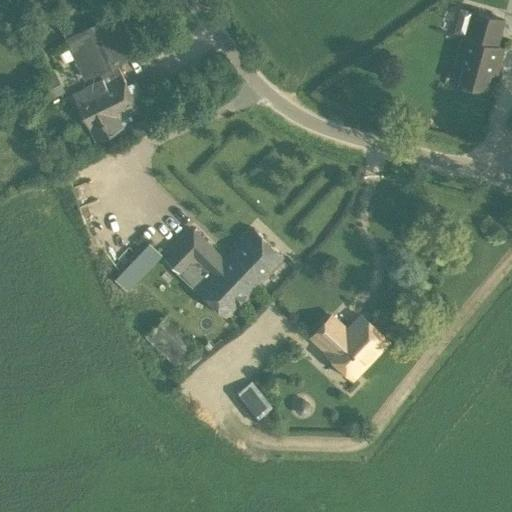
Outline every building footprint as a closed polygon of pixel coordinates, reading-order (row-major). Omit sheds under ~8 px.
[(449,3),(443,26),(463,30),(468,7),(449,3)] [(464,66),(459,82),(464,84),(462,88),(478,93),(480,88),(485,90),(505,20),(474,11),(466,38),(463,37),(456,63),(464,66)] [(138,53),(118,13),(64,39),(70,53),(84,81),(98,73),(101,78),(70,94),(95,141),(123,126),(121,123),(141,110),(116,64),(138,53)] [(47,101),(66,91),(56,72),(37,82),(47,101)] [(148,115),(129,124),(135,136),(153,127),(148,115)] [(284,256),(253,226),(223,254),(193,227),(164,258),(180,273),(194,260),(207,271),(194,285),(225,317),(284,256)] [(144,336),(176,367),(196,347),(198,345),(165,314),(144,336)] [(347,330),(331,315),(311,336),(327,350),(326,351),(353,376),(387,340),(360,315),(347,330)] [(255,421),(272,407),(261,394),(244,407),(255,421)] [(309,409),(309,404),(305,400),(300,400),(296,404),(296,409),(300,413),(305,413),(309,409)]
